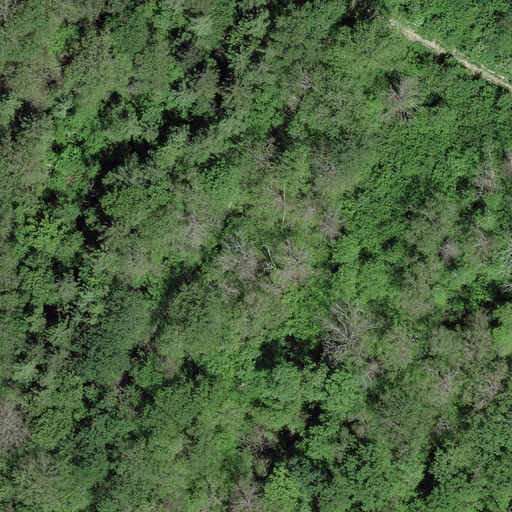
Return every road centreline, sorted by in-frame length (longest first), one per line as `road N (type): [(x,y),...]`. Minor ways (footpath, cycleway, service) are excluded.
road 1 (track): [(353,0),(44,511)]
road 2 (track): [(335,0),(511,93)]
